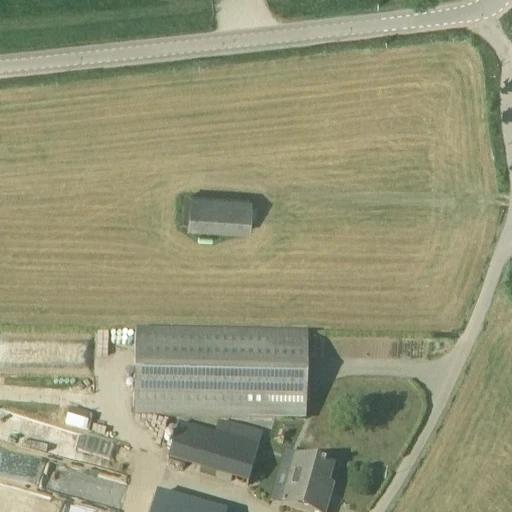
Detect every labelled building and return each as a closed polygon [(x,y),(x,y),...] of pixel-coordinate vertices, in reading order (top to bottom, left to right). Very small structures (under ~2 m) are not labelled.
[(188,228),(248,232),(250,200),(190,196),(188,228)] [(133,416),(285,420),(305,420),(307,336),(134,333),(133,416)] [(63,363),(62,341),(16,343),(17,369),(57,367),(57,363),(63,363)] [(96,470),(104,445),(13,417),(4,446),(0,444),(0,473),(13,478),(23,447),(96,470)] [(184,424),(173,463),(255,486),(268,442),(250,437),(251,433),(217,423),(214,433),(184,424)] [(332,469),(313,463),(293,458),(279,505),(304,511),(324,511),(329,496),(324,495),(332,469)] [(205,511),(157,498),(153,511),(205,511)]
